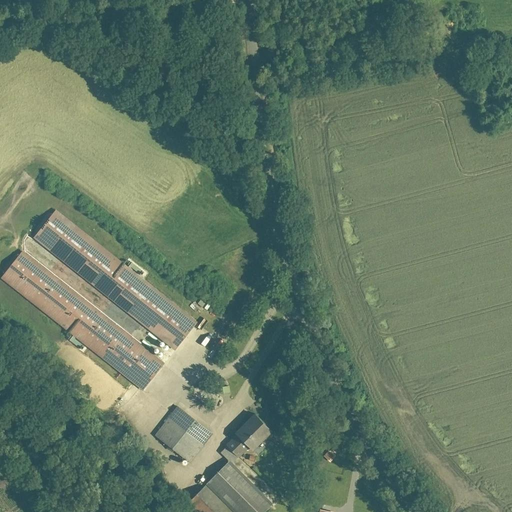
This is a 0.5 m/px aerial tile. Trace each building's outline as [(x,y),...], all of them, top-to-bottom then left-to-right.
[(163,362),(158,358),(167,347),(171,350),(198,316),(58,208),(32,242),(157,339),(148,351),(22,253),(0,282),(0,293),(135,397),(163,362)] [(177,404),(162,427),(201,451),(215,428),(177,404)] [(252,411),(222,448),(245,466),(275,430),(252,411)] [(226,464),(205,485),(233,511),(259,511),(267,504),(226,464)] [(218,511),(199,490),(184,507),(189,511),(218,511)]
